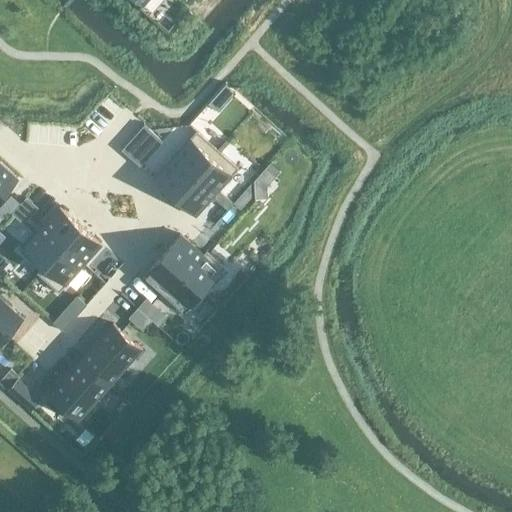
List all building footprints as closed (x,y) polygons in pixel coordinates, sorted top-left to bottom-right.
[(182,139),(146,180),(167,199),(204,158),(182,139)] [(0,155),(0,200),(22,176),(0,155)] [(204,158),(167,199),(188,218),(225,177),(204,158)] [(211,224),(223,236),(280,179),(268,167),(211,224)] [(37,207),(26,198),(14,213),(24,222),(37,207)] [(63,202),(26,243),(47,262),(84,221),(63,202)] [(84,221),(47,262),(68,281),(105,240),(84,221)] [(178,229),(159,250),(200,287),(219,266),(178,229)] [(0,249),(0,269),(3,272),(13,259),(0,249)] [(159,250),(140,271),(181,308),(200,287),(159,250)] [(130,314),(146,330),(165,310),(148,295),(130,314)] [(63,331),(86,304),(77,296),(54,323),(63,331)] [(0,301),(0,356),(8,363),(35,333),(0,301)] [(118,324),(85,361),(115,388),(148,351),(118,324)] [(85,361),(51,398),(82,425),(115,388),(85,361)] [(23,402),(32,392),(18,379),(8,389),(23,402)]
